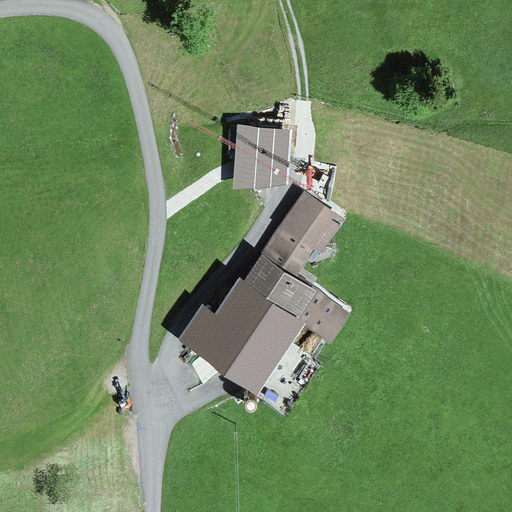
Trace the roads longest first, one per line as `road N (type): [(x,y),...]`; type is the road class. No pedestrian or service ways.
road 1 (unclassified): [(0,11),(83,9),(112,30),(135,75),(158,209),(139,359),(144,511)]
road 2 (track): [(304,109),(294,182),(183,324),(145,413)]
